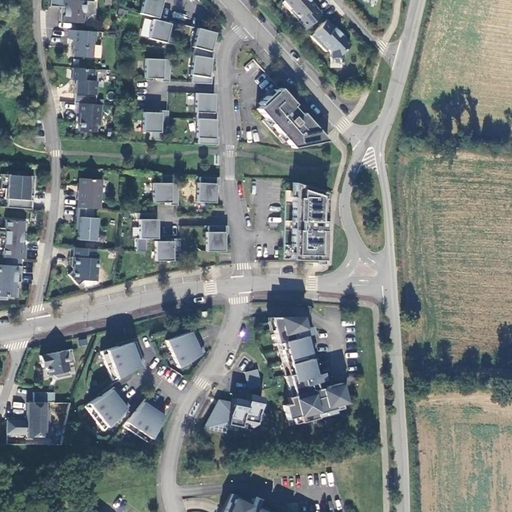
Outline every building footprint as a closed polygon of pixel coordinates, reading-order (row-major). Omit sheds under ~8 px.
[(48,0),(48,6),(60,7),(62,7),(62,10),(59,10),(59,22),(82,23),(83,21),(91,15),(94,15),(95,2),(79,0),(78,0),(48,0)] [(159,1),(161,1),(163,2),(164,0),(141,0),(138,13),(156,18),(160,5),(158,4),(159,1)] [(285,0),(283,0),(282,1),(291,10),(292,8),(285,0)] [(285,0),(292,8),(291,10),(289,12),(297,21),(295,23),(303,31),(320,14),(309,0),(308,0),(285,0)] [(169,21),(168,24),(168,25),(165,24),(165,23),(152,19),(147,38),(171,45),(177,23),(169,21)] [(342,57),(342,51),(349,44),(339,34),(340,33),(334,26),(333,28),(325,20),(309,36),(324,51),(327,49),(329,51),(329,58),(342,57)] [(212,50),(209,50),(208,49),(209,46),(210,46),(213,33),(195,28),(190,47),(193,47),(191,55),(209,58),(211,58),(212,50)] [(95,32),(68,30),(67,38),(73,39),(72,56),(91,58),(92,41),(94,41),(95,32)] [(210,76),(207,76),(206,75),(206,72),(207,72),(209,58),(191,55),(188,74),(191,75),(189,83),(209,84),(210,76)] [(160,77),(160,79),(160,81),(168,82),(169,60),(143,58),(143,78),(157,79),(157,77),(160,77)] [(93,81),(94,69),(71,68),(70,80),(74,80),(73,103),(77,103),(95,104),(96,81),(93,81)] [(293,104),(291,102),(278,88),(274,92),(272,89),(257,103),(259,106),(255,109),(264,118),(260,121),(281,144),(284,141),(291,148),(314,143),(319,139),(298,116),(299,115),(298,115),(291,106),(293,104)] [(195,119),(214,119),(215,119),(216,111),(212,111),(210,111),(211,108),(212,108),(213,94),(194,93),(193,112),(196,112),(195,119)] [(100,105),(95,104),(77,103),(76,113),(79,113),(77,131),(95,132),(95,125),(99,125),(100,105)] [(161,140),(161,133),(166,133),(167,111),(159,110),(159,113),(159,114),(155,114),(155,113),(141,112),(140,132),(149,132),(149,140),(161,140)] [(319,139),(314,143),(326,141),(301,113),(298,115),(299,115),(298,116),(319,139)] [(197,144),(210,145),(216,145),(217,137),(213,137),(212,137),(212,133),(213,134),(214,119),(195,119),(194,138),(197,138),(197,144)] [(6,208),(31,209),(31,196),(26,195),(27,190),(32,191),(33,176),(20,175),(21,173),(6,172),(5,174),(0,174),(0,188),(5,189),(4,199),(6,199),(6,208)] [(177,183),(172,183),(172,175),(160,175),(160,183),(151,183),(151,203),(165,203),(165,201),(169,201),(169,203),(169,205),(177,205),(177,183)] [(218,177),(211,177),(198,177),(198,183),(196,183),(195,202),(213,203),(214,189),(212,189),(213,185),(214,185),(218,186),(218,177)] [(92,209),(98,209),(100,180),(79,178),(78,191),(77,190),(76,200),(78,200),(77,208),(92,209)] [(322,231),(323,199),(324,199),(324,193),(291,182),(291,190),(284,190),(282,259),(323,260),(323,230),(322,231)] [(92,209),(77,208),(76,208),(75,217),(78,217),(77,224),(75,224),(74,232),(77,232),(76,240),(94,241),(96,218),(92,218),(92,209)] [(137,238),(145,238),(156,238),(156,225),(154,224),(154,213),(134,213),(134,220),(137,220),(137,238)] [(0,248),(2,248),(5,248),(4,257),(23,259),(24,245),(23,245),(20,244),(21,240),(23,240),(23,239),(24,233),(25,233),(26,221),(4,220),(4,228),(0,227),(0,248)] [(221,234),(222,234),(226,234),(226,226),(206,226),(206,232),(204,232),(204,251),(222,251),(222,237),(221,237),(221,234)] [(171,239),(171,241),(171,243),(167,243),(167,241),(153,241),(153,261),(174,261),(179,261),(179,239),(171,239)] [(95,259),(95,249),(73,248),(72,257),(70,257),(70,267),(71,267),(71,271),(67,274),(77,285),(82,280),(95,281),(97,259),(95,259)] [(14,282),(17,282),(19,282),(21,266),(0,264),(0,299),(5,300),(5,297),(16,297),(16,288),(14,288),(14,282)] [(345,403),(340,383),(326,387),(323,391),(320,389),(318,381),(312,383),(310,376),(316,375),(305,335),(299,336),(298,330),(303,328),(300,317),(269,317),(269,322),(275,343),(278,342),(287,375),(283,376),(287,390),(291,389),(293,395),(289,396),(286,397),(288,404),(282,405),(285,419),(291,418),(293,424),(316,418),(315,414),(325,411),(326,415),(335,413),(334,406),(345,403)] [(299,336),(305,335),(311,333),(310,330),(309,330),(308,327),(303,328),(298,330),(299,336)] [(203,352),(193,330),(164,340),(177,368),(203,352)] [(99,351),(111,381),(116,378),(142,364),(133,342),(99,351)] [(47,375),(50,375),(54,374),(55,378),(69,375),(67,364),(73,362),(70,349),(39,356),(41,367),(45,367),(47,375)] [(245,379),(258,376),(257,369),(244,372),(245,379)] [(312,383),(318,381),(323,380),(322,377),(323,377),(322,373),(316,375),(310,376),(312,383)] [(246,383),(248,389),(261,386),(259,380),(246,383)] [(96,394),(97,397),(112,387),(110,385),(96,394)] [(97,397),(83,406),(103,430),(114,419),(120,414),(127,406),(112,387),(97,397)] [(32,402),(44,403),(53,403),(53,392),(32,392),(32,402)] [(245,401),(242,421),(247,422),(251,427),(265,418),(259,409),(261,397),(246,394),(245,401)] [(242,421),(245,401),(231,398),(230,403),(226,424),(240,427),(242,421)] [(144,399),(122,426),(148,443),(150,439),(164,412),(144,399)] [(226,424),(230,403),(217,401),(203,428),(225,432),(226,424)] [(44,403),(32,402),(26,402),(26,421),(6,421),(6,433),(26,433),(26,437),(44,437),(44,430),(48,430),(48,410),(44,410),(44,403)] [(56,411),(67,413),(69,405),(58,403),(56,411)] [(120,414),(114,419),(117,422),(122,416),(120,414)] [(271,511),(255,505),(253,510),(247,507),(249,502),(230,494),(221,511),(271,511)] [(253,510),(255,505),(258,499),(254,498),(254,499),(251,497),(249,502),(247,507),(253,510)]
